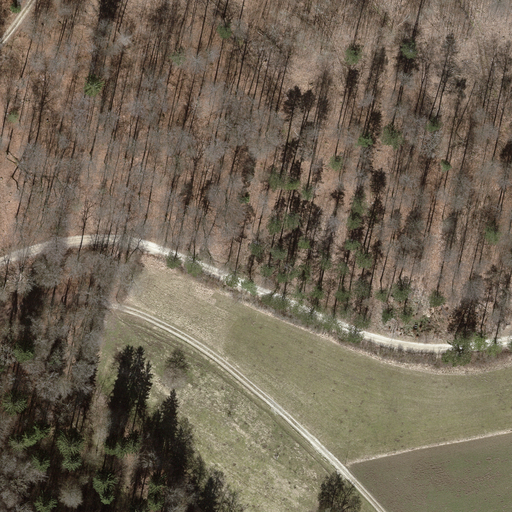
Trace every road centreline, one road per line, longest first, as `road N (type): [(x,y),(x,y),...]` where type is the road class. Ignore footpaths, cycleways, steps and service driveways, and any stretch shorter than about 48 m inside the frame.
road 1 (track): [(511,340),(419,348),(363,335),(156,247),(110,238),(53,240),(0,262)]
road 2 (track): [(0,310),(37,292),(88,293),(153,317),(209,347),(334,457),(382,511)]
